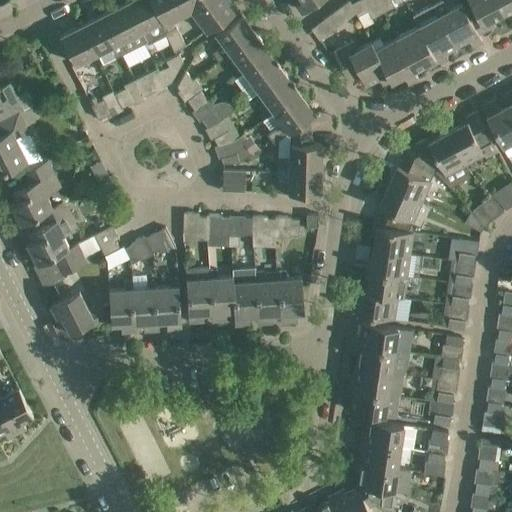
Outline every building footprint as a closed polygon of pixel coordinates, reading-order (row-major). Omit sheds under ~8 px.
[(128,0),(127,1),(147,41),(152,42),(166,35),(164,32),(168,30),(164,23),(162,19),(163,19),(153,0),(128,0)] [(153,0),(163,19),(162,19),(164,23),(172,19),(191,9),(206,30),(237,7),(231,0),(153,0)] [(297,0),(295,2),(301,10),(315,0),(297,0)] [(349,0),(324,18),(333,30),(355,13),(356,13),(351,3),(349,0)] [(369,10),(362,0),(357,0),(351,3),(356,13),(355,13),(358,16),(369,10)] [(391,0),(396,9),(406,4),(403,0),(391,0)] [(461,2),(448,9),(443,0),(439,0),(433,3),(456,45),(469,38),(473,45),(482,40),(461,2)] [(469,0),(476,12),(485,30),(494,25),(490,18),(503,11),(497,0),(469,0)] [(511,0),(497,0),(503,11),(511,6),(511,0)] [(127,1),(105,12),(125,52),(147,41),(127,1)] [(412,15),(418,25),(438,64),(447,59),(443,52),(456,45),(433,3),(412,15)] [(103,63),(125,52),(105,12),(83,23),(103,63)] [(241,13),(225,25),(215,32),(224,44),(212,52),(218,60),(230,52),(256,33),(241,13)] [(172,19),(164,23),(168,30),(176,26),(172,19)] [(102,63),(103,63),(83,23),(61,35),(75,63),(97,52),(102,63)] [(396,37),(416,75),(417,75),(413,68),(426,61),(429,68),(438,64),(418,25),(396,37)] [(168,30),(164,32),(166,35),(168,38),(179,32),(176,26),(168,30)] [(179,32),(168,38),(171,45),(182,39),(179,32)] [(256,33),(230,52),(244,72),(245,72),(270,53),(256,33)] [(396,37),(383,44),(380,38),(372,43),(371,41),(391,80),(404,73),(408,80),(416,75),(396,37)] [(182,39),(171,45),(174,51),(185,45),(182,39)] [(334,52),(349,80),(360,75),(365,84),(378,77),(382,84),(391,80),(371,41),(358,48),(354,41),(334,52)] [(249,99),(259,92),(285,73),(270,53),(245,72),(244,72),(234,79),(249,99)] [(166,60),(168,65),(174,77),(183,61),(178,54),(166,60)] [(158,71),(165,85),(171,82),(174,77),(168,65),(158,71)] [(185,71),(177,86),(179,89),(192,80),(185,71)] [(285,73),(259,92),(274,111),(299,92),(285,73)] [(147,76),(136,82),(143,96),(154,90),(147,76)] [(195,78),(192,80),(179,89),(177,91),(184,101),(187,100),(194,109),(207,100),(200,90),(203,88),(195,78)] [(0,119),(18,111),(23,108),(16,95),(10,83),(1,87),(2,90),(0,91),(0,119)] [(114,93),(121,107),(132,102),(125,87),(114,93)] [(511,90),(502,96),(511,114),(511,90)] [(288,132),(309,116),(314,112),(299,92),(274,111),(274,112),(262,120),(270,131),(267,133),(273,143),(288,132)] [(214,95),(207,100),(194,109),(192,111),(199,121),(201,119),(207,127),(221,119),(232,111),(234,109),(232,106),(228,102),(225,101),(223,101),(218,101),(213,103),(212,101),(216,98),(214,95)] [(494,100),(481,107),(502,146),(502,145),(505,151),(511,147),(511,146),(510,142),(511,140),(511,114),(502,96),(506,105),(499,109),(494,100)] [(91,105),(98,119),(110,113),(103,99),(91,105)] [(0,171),(17,163),(22,172),(44,161),(29,132),(26,125),(18,111),(0,119),(0,171)] [(205,128),(210,138),(211,140),(214,138),(217,145),(233,140),(240,135),(228,114),(232,111),(221,119),(207,127),(205,128)] [(464,163),(484,153),(486,157),(498,152),(486,129),(477,111),(464,118),(466,121),(447,131),(464,163)] [(275,167),(289,168),(289,167),(321,168),(322,143),(312,143),(309,116),(288,132),(289,143),(289,157),(276,156),(275,167)] [(464,163),(447,131),(429,141),(427,138),(408,148),(407,150),(412,152),(434,171),(441,167),(444,174),(464,163)] [(218,158),(221,157),(222,162),(239,163),(239,162),(259,148),(249,135),(246,138),(243,134),(240,136),(240,135),(233,140),(217,145),(215,146),(218,158)] [(421,200),(434,171),(412,152),(405,168),(397,165),(388,185),(421,200)] [(17,197),(10,201),(21,222),(39,213),(38,213),(52,206),(52,205),(46,193),(50,191),(62,185),(59,181),(58,182),(47,159),(44,161),(22,172),(28,183),(13,190),(17,197)] [(289,167),(289,168),(288,182),(276,181),(275,192),(320,193),(321,168),(289,167)] [(247,170),(223,169),(223,178),(221,178),(221,191),(246,192),(247,170)] [(511,179),(491,194),(505,209),(511,204),(511,179)] [(379,226),(408,230),(421,200),(388,185),(379,206),(386,209),(379,226)] [(33,238),(26,242),(29,248),(37,263),(52,255),(69,247),(69,246),(62,234),(78,226),(76,222),(75,222),(63,200),(52,205),(52,206),(38,213),(44,223),(34,228),(30,231),(33,238)] [(480,207),(473,213),(474,214),(484,225),(491,220),(480,207)] [(199,212),(184,212),(183,232),(184,240),(197,239),(196,229),(207,229),(207,216),(206,216),(199,216),(199,212)] [(306,225),(318,225),(318,214),(306,213),(306,225)] [(206,233),(207,245),(228,245),(228,235),(229,235),(229,234),(229,217),(229,216),(221,216),(221,215),(206,214),(206,216),(207,216),(207,229),(206,233)] [(474,214),(469,224),(481,231),(484,225),(474,214)] [(229,234),(229,235),(243,236),(243,234),(252,234),(252,217),(244,217),(244,215),(229,215),(229,216),(229,217),(229,234)] [(252,215),(252,217),(252,234),(252,236),(252,246),(275,246),(275,234),(275,218),(267,217),(267,216),(252,215)] [(275,218),(275,234),(275,236),(290,237),(290,235),(299,235),(299,218),(290,219),(290,216),(275,216),(275,218)] [(119,239),(112,226),(112,225),(94,234),(104,255),(119,248),(115,240),(119,239)] [(412,231),(408,230),(379,226),(376,225),(373,248),(409,253),(412,231)] [(144,237),(152,252),(159,249),(161,252),(174,245),(165,227),(145,237),(144,237)] [(144,237),(145,237),(144,235),(131,242),(132,244),(124,248),(131,263),(140,258),(141,261),(153,255),(152,252),(144,237)] [(478,241),(459,238),(456,251),(459,251),(457,260),(473,262),(474,253),(476,254),(478,241)] [(69,247),(52,255),(62,274),(85,262),(83,257),(76,243),(69,246),(69,247)] [(370,269),(406,275),(409,253),(373,248),(370,269)] [(470,285),(470,284),(471,275),(473,275),(475,263),(473,262),(457,260),(451,259),(448,281),(470,285)] [(185,268),(189,322),(203,321),(203,311),(211,311),(212,311),(209,270),(209,267),(185,268)] [(232,275),(234,309),(235,325),(249,324),(248,314),(257,314),(254,267),(232,268),(232,275)] [(280,312),(278,278),(263,279),(263,273),(255,273),(254,267),(257,314),(257,324),(272,323),(271,313),(280,312)] [(361,290),(403,297),(406,275),(370,269),(367,291),(361,290)] [(209,270),(212,311),(211,311),(212,321),(226,320),(225,310),(234,309),(232,275),(217,276),(217,270),(209,270)] [(500,270),(499,279),(510,280),(511,271),(500,270)] [(278,272),(278,278),(280,312),(280,322),(295,321),(294,311),(304,311),(301,276),(286,277),(286,271),(278,272)] [(170,285),(155,286),(157,320),(158,320),(166,320),(167,330),(181,329),(178,278),(170,279),(170,285)] [(147,287),(132,288),(135,322),(143,321),(144,331),(158,330),(158,320),(157,320),(155,286),(154,280),(146,281),(147,287)] [(470,297),(472,284),(470,284),(470,285),(448,281),(444,303),(466,306),(468,297),(470,297)] [(110,302),(110,315),(111,323),(121,323),(121,333),(136,332),(135,322),(132,288),(132,282),(124,282),(124,288),(109,289),(110,302)] [(83,329),(110,315),(110,302),(102,305),(100,302),(88,308),(79,290),(50,305),(65,332),(80,324),(83,329)] [(403,297),(361,290),(358,313),(394,318),(397,297),(403,297)] [(511,292),(504,291),(502,303),(511,304),(511,292)] [(441,325),(463,329),(464,319),(466,319),(468,306),(466,306),(444,303),(441,325)] [(511,314),(511,304),(502,303),(501,313),(511,314)] [(358,344),(407,351),(411,328),(381,324),(362,321),(358,344)] [(511,340),(511,329),(499,328),(497,338),(511,340)] [(460,360),(462,347),(462,346),(460,346),(462,337),(446,334),(445,344),(443,344),(441,356),(443,356),(459,358),(458,360),(460,360)] [(355,365),(391,371),(394,349),(407,351),(358,344),(355,365)] [(495,352),(493,362),(507,364),(508,354),(495,352)] [(431,377),(457,381),(459,368),(457,368),(458,360),(459,358),(443,356),(441,356),(441,357),(434,356),(431,377)] [(352,387),(400,394),(403,373),(391,371),(355,365),(352,387)] [(491,376),(490,386),(502,389),(504,379),(491,376)] [(452,402),(452,401),(453,393),(455,393),(457,381),(431,377),(429,389),(438,391),(437,400),(452,402)] [(352,387),(348,410),(395,417),(398,396),(400,396),(400,394),(352,387)] [(0,397),(0,400),(16,433),(26,429),(22,422),(33,417),(18,388),(0,397)] [(0,400),(0,433),(4,431),(7,438),(16,433),(0,400)] [(433,422),(448,425),(450,415),(452,416),(454,402),(452,401),(452,402),(437,400),(434,400),(432,413),(434,413),(433,422)] [(484,410),(482,424),(502,427),(503,417),(501,417),(502,413),(499,412),(501,402),(488,400),(486,410),(484,410)] [(409,448),(412,425),(367,418),(364,441),(400,446),(409,448)] [(446,440),(448,430),(432,428),(430,437),(428,437),(426,450),(446,453),(448,440),(446,440)] [(397,468),(400,446),(364,441),(361,463),(397,468)] [(500,441),(499,446),(479,443),(477,457),(479,458),(479,461),(492,464),(492,460),(495,461),(497,447),(508,449),(509,442),(500,441)] [(443,475),(445,463),(445,462),(443,462),(444,453),(446,454),(446,453),(426,450),(428,451),(427,460),(425,460),(423,472),(443,475)] [(478,468),(491,470),(492,464),(479,461),(478,468)] [(410,470),(397,468),(361,463),(358,485),(357,485),(379,501),(391,508),(393,490),(407,492),(410,470)] [(474,492),(487,494),(489,484),(476,482),(474,492)] [(357,485),(337,495),(345,511),(370,511),(368,507),(374,504),(386,511),(396,511),(391,508),(379,501),(357,485)] [(345,511),(337,495),(317,506),(320,511),(345,511)]
